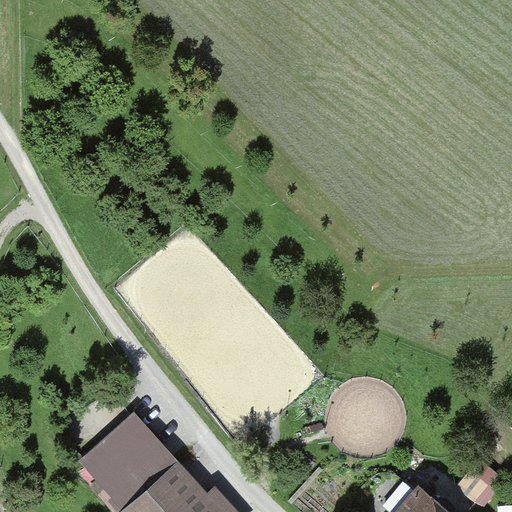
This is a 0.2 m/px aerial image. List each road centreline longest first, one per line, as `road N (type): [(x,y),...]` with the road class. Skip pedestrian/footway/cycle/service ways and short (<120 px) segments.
road 1 (unclassified): [(278,511),(143,372),(0,133)]
road 2 (track): [(19,161),(18,0)]
